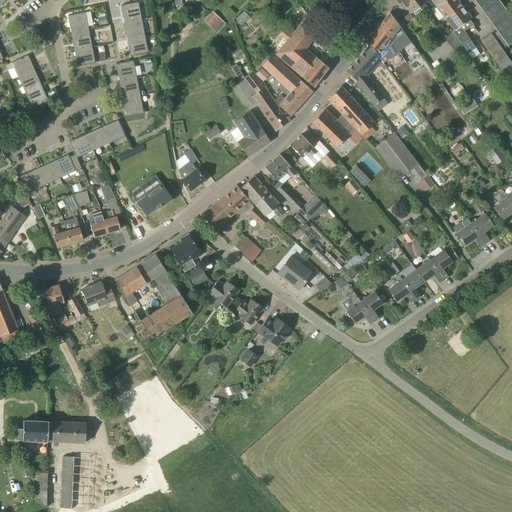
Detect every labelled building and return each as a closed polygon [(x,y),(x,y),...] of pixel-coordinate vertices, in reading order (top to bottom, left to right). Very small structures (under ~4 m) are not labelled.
[(399,0),(411,14),(428,0),(399,0)] [(458,0),(445,0),(436,6),(445,18),(451,14),(452,16),(465,9),(458,0)] [(474,0),(494,27),(497,31),(507,45),(508,46),(511,43),(511,18),(510,15),(498,0),(474,0)] [(124,22),(142,19),(138,2),(121,5),(124,22)] [(470,20),(472,18),(465,9),(452,16),(451,14),(445,18),(454,30),(452,32),(461,44),(461,45),(468,53),(475,47),(469,39),(470,38),(464,31),(473,24),(470,20)] [(71,32),(89,29),(85,12),(68,16),(71,32)] [(213,12),(205,21),(211,27),(219,18),(213,12)] [(391,38),(397,48),(405,41),(400,35),(403,31),(400,27),(400,26),(390,12),(379,25),(391,38)] [(306,49),(319,32),(319,31),(308,15),(276,55),(313,87),(328,67),(306,49)] [(98,18),(99,25),(107,23),(106,16),(98,18)] [(127,39),(145,35),(142,19),(124,22),(127,39)] [(382,49),(391,38),(379,25),(367,41),(370,45),(381,60),(382,61),(388,55),(382,49)] [(448,34),(449,33),(447,27),(441,30),(444,36),(448,34)] [(74,49),(92,46),(89,29),(71,32),(74,49)] [(502,49),(507,45),(497,31),(491,34),(502,49)] [(511,63),(502,49),(491,34),(491,33),(480,41),(498,65),(497,65),(511,86),(511,63)] [(127,39),(130,56),(148,52),(145,35),(127,39)] [(381,61),(381,60),(370,45),(346,71),(358,82),(357,83),(374,105),(378,101),(383,98),(366,76),(378,63),(384,70),(386,67),(381,61)] [(78,66),(95,63),(92,46),(74,49),(78,66)] [(100,61),(106,60),(105,52),(98,53),(100,61)] [(19,78),(35,70),(28,55),(12,62),(19,78)] [(290,116),(313,91),(301,80),(300,81),(272,55),(263,65),(282,83),(278,87),(280,89),(286,95),(284,99),(280,94),(275,100),(279,105),(290,116)] [(119,81),(137,78),(133,60),(116,64),(119,81)] [(26,93),(42,86),(35,70),(19,78),(26,93)] [(123,99),(140,95),(137,78),(119,81),(123,99)] [(283,114),(264,87),(257,78),(249,84),(256,93),(252,96),(276,131),(290,120),(284,113),(283,114)] [(42,86),(26,93),(33,109),(49,102),(42,86)] [(328,98),(331,101),(361,134),(374,122),(341,86),(328,98)] [(140,95),(123,99),(126,116),(144,113),(140,95)] [(219,99),(222,109),(229,107),(226,97),(219,99)] [(464,114),(471,109),(466,102),(459,107),(464,114)] [(20,115),(17,108),(8,111),(11,119),(20,115)] [(325,108),(315,118),(312,121),(336,146),(354,128),(341,114),(336,119),(325,108)] [(270,142),(267,138),(249,111),(234,121),(245,137),(237,142),(247,157),(270,142)] [(125,136),(121,127),(118,120),(102,127),(109,143),(125,136)] [(204,132),(209,139),(220,132),(215,124),(204,132)] [(93,151),(109,143),(102,127),(86,134),(93,151)] [(409,133),(404,127),(397,132),(402,139),(409,133)] [(480,127),(474,130),(478,135),(483,132),(480,127)] [(77,158),(93,151),(86,134),(69,141),(75,154),(77,158)] [(301,134),(290,145),(301,157),(307,152),(312,156),(317,151),(308,141),(301,134)] [(419,165),(418,165),(395,134),(386,140),(381,144),(376,148),(399,179),(408,173),(423,192),(434,184),(428,175),(427,176),(419,165)] [(464,148),(460,143),(452,149),(456,154),(464,148)] [(489,155),(494,162),(504,155),(497,146),(490,151),(491,153),(489,155)] [(190,161),(178,170),(184,178),(183,179),(191,190),(205,179),(197,168),(196,169),(192,164),(198,160),(191,148),(184,153),(190,161)] [(329,151),(322,158),(332,167),(338,161),(329,151)] [(82,169),(77,158),(75,154),(70,157),(68,154),(56,160),(64,177),(82,169)] [(290,166),(296,160),(292,154),(285,160),(280,154),(265,167),(274,177),(276,179),(285,171),(291,178),(296,173),(290,166)] [(45,185),(64,177),(56,160),(38,168),(45,185)] [(27,193),(45,185),(38,168),(20,176),(27,193)] [(439,186),(444,181),(436,172),(431,176),(439,186)] [(98,185),(105,182),(101,174),(95,177),(98,185)] [(364,175),(358,181),(364,186),(370,181),(364,175)] [(268,192),(256,178),(254,176),(240,188),(255,204),(268,192)] [(353,179),(345,185),(352,194),(360,188),(353,179)] [(157,208),(174,198),(163,181),(136,197),(148,214),(157,208)] [(83,189),(80,183),(72,186),(75,192),(83,189)] [(114,197),(109,184),(101,187),(106,201),(114,197)] [(214,230),(249,200),(237,184),(201,214),(214,230)] [(309,210),(306,208),(283,184),(277,190),(300,214),(303,216),(309,210)] [(22,207),(30,202),(23,190),(15,195),(22,207)] [(73,195),(79,207),(90,203),(87,191),(73,195)] [(279,203),(278,203),(268,192),(255,204),(265,216),(265,215),(272,209),(276,213),(278,216),(284,212),(277,205),(279,203)] [(80,209),(79,207),(73,195),(63,198),(70,213),(80,209)] [(511,214),(511,203),(506,195),(505,195),(507,198),(493,208),(502,220),(511,213),(511,214)] [(316,196),(309,203),(315,209),(322,202),(316,196)] [(486,209),(482,203),(477,206),(481,212),(486,209)] [(45,216),(40,205),(34,208),(39,219),(45,216)] [(25,216),(19,211),(13,207),(0,223),(0,236),(8,243),(25,216)] [(254,207),(248,213),(261,225),(267,219),(254,207)] [(103,220),(107,233),(120,229),(114,210),(109,211),(111,218),(103,220)] [(107,233),(103,220),(101,212),(88,216),(94,237),(107,233)] [(471,223),(485,243),(490,240),(484,232),(493,225),(485,214),(471,223)] [(83,240),(77,220),(77,217),(64,221),(67,231),(66,231),(70,244),(83,240)] [(471,223),(471,224),(467,217),(453,227),(465,245),(475,239),(480,247),(485,243),(471,223)] [(407,219),(402,223),(406,229),(412,225),(407,219)] [(70,244),(66,231),(58,234),(56,227),(51,228),(57,247),(70,244)] [(409,231),(403,236),(408,242),(414,238),(409,231)] [(168,246),(179,264),(181,267),(202,255),(188,233),(168,246)] [(252,261),(261,251),(243,234),(234,245),(252,261)] [(352,235),(346,240),(350,246),(357,241),(352,235)] [(439,247),(447,241),(443,235),(435,240),(439,247)] [(394,246),(396,248),(399,245),(395,239),(381,249),(385,255),(386,255),(387,252),(392,249),(393,245),(394,246)] [(325,254),(324,255),(316,246),(312,249),(331,269),(335,273),(338,269),(325,254)] [(443,268),(452,262),(458,258),(451,247),(445,251),(444,250),(429,260),(443,280),(448,276),(443,268)] [(310,255),(303,250),(299,255),(305,260),(310,255)] [(167,304),(148,316),(140,321),(151,338),(192,313),(155,254),(153,256),(115,279),(131,305),(137,302),(131,292),(151,279),(167,304)] [(298,290),(300,288),(304,282),(305,283),(306,281),(305,279),(311,271),(291,256),(277,274),(298,290)] [(439,283),(443,280),(429,260),(416,270),(424,281),(433,275),(439,283)] [(208,279),(200,266),(188,274),(195,286),(208,279)] [(415,288),(424,281),(416,270),(402,280),(416,299),(420,296),(415,288)] [(374,279),(377,284),(383,281),(379,275),(374,279)] [(330,285),(335,293),(347,284),(342,276),(332,283),(330,285)] [(330,285),(332,283),(325,277),(315,284),(320,292),(330,285)] [(226,307),(239,290),(227,281),(224,285),(217,280),(208,293),(226,307)] [(411,303),(416,299),(402,280),(388,289),(396,301),(405,295),(411,303)] [(115,300),(109,284),(103,287),(101,282),(81,289),(88,306),(98,302),(99,306),(115,300)] [(0,335),(0,336),(18,329),(0,285),(0,335)] [(57,315),(61,314),(62,313),(59,303),(64,302),(59,285),(43,289),(49,307),(50,306),(53,316),(57,315)] [(374,321),(359,299),(359,300),(353,291),(347,295),(354,305),(346,311),(354,323),(364,316),(369,324),(374,321)] [(359,299),(374,321),(379,318),(373,310),(383,303),(374,291),(365,298),(364,296),(359,299)] [(75,297),(68,301),(78,320),(85,316),(83,313),(80,306),(75,297)] [(250,325),(263,308),(261,306),(262,305),(258,302),(257,303),(253,300),(250,305),(243,300),(234,312),(239,315),(239,316),(250,325)] [(28,317),(42,340),(52,334),(38,311),(28,317)] [(61,330),(76,321),(74,318),(73,317),(72,314),(66,317),(65,315),(64,314),(58,317),(55,318),(60,326),(59,326),(60,328),(61,330)] [(277,345),(290,328),(277,318),(274,322),(267,317),(261,325),(257,331),(277,345)] [(257,332),(257,331),(261,325),(257,322),(252,328),(257,332)] [(127,324),(121,329),(129,338),(134,334),(131,331),(132,330),(127,324)] [(69,335),(68,334),(67,333),(63,335),(65,337),(70,348),(74,346),(69,335)] [(241,359),(241,360),(250,366),(258,356),(249,350),(253,344),(250,342),(239,357),(241,359)] [(95,373),(112,364),(108,357),(92,366),(95,373)] [(241,391),(239,384),(233,386),(235,393),(241,391)] [(16,439),(23,440),(47,441),(48,421),(23,420),(23,428),(16,428),(16,439)] [(47,441),(85,443),(86,423),(48,421),(47,441)] [(62,455),(60,507),(71,508),(73,456),(62,455)] [(51,473),(30,473),(30,507),(51,507),(51,473)]
